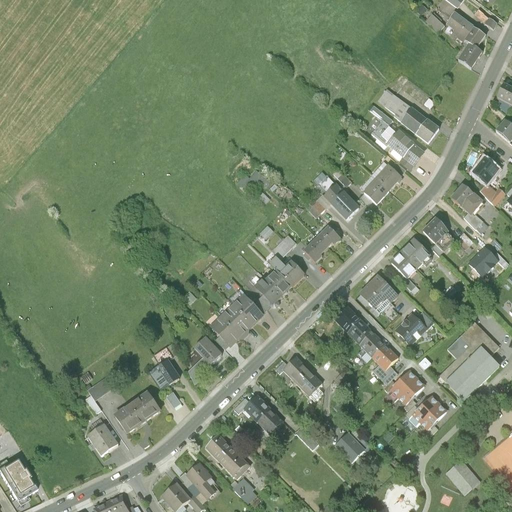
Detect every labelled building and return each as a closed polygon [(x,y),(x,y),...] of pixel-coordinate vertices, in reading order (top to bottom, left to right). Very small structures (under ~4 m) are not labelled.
[(457,11),(464,2),(462,0),(443,0),(443,1),(457,11)] [(498,26),(479,13),(475,17),(483,23),(481,26),(484,28),(485,27),(493,32),(498,26)] [(474,31),(454,16),(447,26),(454,31),(452,33),(451,36),(450,37),(456,41),(458,39),(465,44),(474,31)] [(444,29),(432,17),(426,23),(439,35),(444,29)] [(485,38),(474,31),(465,44),(469,47),(476,51),(485,38)] [(476,51),(469,47),(459,63),(472,72),(483,56),(476,51)] [(511,91),(504,87),(497,101),(511,107),(511,91)] [(438,132),(393,96),(383,108),(394,117),(393,118),(428,146),(438,132)] [(436,105),(431,100),(426,106),(431,110),(436,105)] [(393,123),(374,108),(370,113),(383,123),(389,128),(393,123)] [(389,128),(383,123),(371,136),(387,149),(389,147),(399,136),(389,128)] [(511,129),(505,123),(496,134),(510,146),(511,142),(511,129)] [(399,136),(389,147),(404,160),(414,148),(399,136)] [(410,173),(423,156),(414,148),(404,160),(400,165),(410,173)] [(497,173),(484,162),(473,176),(476,179),(486,187),(497,173)] [(406,173),(397,165),(390,172),(399,180),(406,173)] [(390,172),(388,170),(377,183),(388,193),(400,181),(399,180),(390,172)] [(256,171),(249,179),(245,175),(237,183),(247,193),(258,182),(266,189),(270,184),(256,171)] [(350,183),(341,173),(335,179),(345,188),(350,183)] [(344,194),(325,175),(317,182),(329,194),(326,198),(333,205),(344,194)] [(475,179),(470,186),(478,192),(483,186),(475,179)] [(388,193),(377,183),(365,195),(377,206),(388,193)] [(499,191),(495,195),(486,187),(479,194),(494,209),(505,197),(499,191)] [(482,205),(462,188),(451,201),(467,215),(471,218),(473,215),(482,205)] [(344,194),(333,205),(349,221),(360,211),(344,194)] [(326,210),(318,203),(312,209),(321,216),(326,210)] [(321,216),(312,209),(309,212),(317,220),(321,216)] [(487,229),(473,215),(471,218),(467,215),(463,220),(474,232),(476,231),(480,236),(487,229)] [(436,222),(423,234),(436,247),(443,254),(455,243),(447,235),(448,234),(436,222)] [(265,240),(271,232),(266,228),(261,236),(265,240)] [(341,242),(329,229),(318,241),(328,251),(333,247),(334,248),(341,242)] [(297,247),(288,238),(283,243),(292,252),(297,247)] [(318,241),(305,254),(316,265),(323,259),(322,257),(328,251),(318,241)] [(292,252),(283,243),(274,252),(283,261),(292,252)] [(424,253),(414,243),(401,256),(415,270),(417,268),(420,265),(422,267),(430,259),(424,253)] [(443,254),(436,247),(431,251),(438,258),(443,254)] [(431,251),(429,249),(424,253),(430,259),(434,263),(438,258),(431,251)] [(498,264),(485,251),(469,266),(482,279),(487,274),(488,275),(493,270),(492,269),(498,264)] [(415,270),(401,256),(392,265),(406,281),(407,281),(416,272),(415,270)] [(304,276),(292,263),(286,269),(277,260),(270,267),(277,273),(292,289),(304,276)] [(292,289),(277,273),(267,283),(266,283),(282,299),(287,294),(286,293),(291,288),(291,289),(292,289)] [(398,298),(378,279),(360,297),(379,316),(398,298)] [(282,299),(266,283),(267,283),(264,281),(256,289),(263,297),(264,297),(270,303),(270,304),(271,304),(271,307),(271,308),(273,310),(276,310),(279,307),(279,305),(277,303),(282,299)] [(416,289),(407,281),(406,281),(402,285),(411,294),(416,289)] [(195,301),(189,296),(183,301),(189,307),(195,301)] [(270,303),(264,297),(263,297),(259,301),(267,313),(271,308),(271,307),(271,304),(270,304),(270,303)] [(253,307),(244,298),(233,309),(252,328),(263,318),(262,317),(253,307)] [(267,313),(259,301),(253,307),(262,317),(267,313)] [(252,328),(233,309),(222,319),(241,338),(243,341),(248,336),(246,334),(252,328)] [(348,309),(335,322),(348,335),(361,322),(348,309)] [(434,326),(423,314),(419,319),(427,327),(423,330),(425,332),(427,333),(434,326)] [(412,318),(407,323),(405,324),(403,326),(402,328),(396,334),(410,347),(415,342),(416,343),(421,338),(420,337),(425,332),(423,330),(427,327),(419,319),(416,321),(412,318)] [(241,338),(222,319),(211,330),(220,339),(230,348),(230,349),(241,338)] [(373,335),(361,322),(348,335),(360,348),(373,335)] [(475,325),(447,352),(457,361),(439,378),(446,385),(464,404),(499,369),(490,359),(499,350),(475,325)] [(323,333),(316,340),(320,344),(327,337),(323,333)] [(373,335),(360,348),(373,360),(386,347),(373,335)] [(230,348),(220,339),(216,343),(226,353),(230,348)] [(221,357),(205,341),(194,351),(204,361),(202,363),(207,368),(209,369),(221,357)] [(399,361),(386,347),(373,360),(386,374),(399,361)] [(165,349),(152,358),(159,367),(165,362),(167,364),(172,360),(165,349)] [(309,373),(296,360),(288,368),(283,373),(297,386),(309,373)] [(425,360),(418,367),(425,373),(431,366),(425,360)] [(159,367),(148,375),(162,393),(179,381),(167,364),(165,362),(159,367)] [(207,368),(202,363),(194,371),(199,376),(207,368)] [(284,364),(276,372),(280,376),(283,373),(288,368),(284,364)] [(199,376),(194,371),(188,377),(194,388),(203,379),(199,376)] [(309,373),(297,386),(310,399),(322,386),(309,373)] [(357,386),(344,373),(336,382),(348,395),(357,386)] [(396,387),(391,392),(399,399),(417,381),(409,374),(396,387)] [(109,379),(88,393),(91,398),(95,403),(116,388),(109,379)] [(417,381),(399,399),(406,407),(412,401),(424,389),(417,381)] [(392,382),(384,391),(388,395),(391,392),(396,387),(392,382)] [(173,394),(167,399),(166,400),(174,411),(175,410),(174,409),(180,405),(173,394)] [(148,396),(140,402),(139,401),(124,412),(125,413),(116,419),(128,436),(160,413),(148,396)] [(95,403),(91,398),(86,402),(96,417),(102,413),(95,403)] [(271,412),(257,399),(245,412),(258,425),(271,412)] [(418,412),(413,417),(421,424),(421,425),(439,407),(431,399),(418,412)] [(406,407),(404,410),(408,414),(414,408),(416,405),(412,401),(406,407)] [(439,407),(421,425),(428,432),(434,427),(447,415),(439,407)] [(408,414),(406,416),(410,420),(413,417),(418,412),(414,408),(408,414)] [(284,425),(271,412),(258,425),(271,438),(284,425)] [(421,424),(413,417),(410,420),(409,421),(409,422),(415,429),(417,428),(421,424)] [(104,426),(88,436),(103,458),(118,447),(104,426)] [(428,432),(425,436),(430,440),(438,431),(434,427),(428,432)] [(319,447),(302,429),(295,436),(313,453),(319,447)] [(0,445),(4,454),(13,451),(6,436),(0,438),(0,445)] [(219,437),(206,450),(220,463),(232,450),(219,437)] [(364,453),(348,437),(336,449),(352,465),(364,453)] [(251,469),(232,450),(220,463),(238,481),(251,469)] [(18,460),(0,471),(0,475),(18,504),(37,492),(18,460)] [(462,463),(446,476),(464,498),(472,492),(463,481),(471,474),(462,463)] [(212,480),(200,467),(189,477),(188,478),(194,484),(201,493),(209,502),(211,500),(212,502),(215,500),(214,498),(218,494),(212,488),(209,491),(205,486),(212,480)] [(189,477),(186,474),(180,480),(183,484),(188,490),(194,484),(188,478),(189,477)] [(244,481),(233,491),(244,502),(255,491),(244,481)] [(188,490),(183,484),(179,488),(191,502),(189,504),(195,511),(202,511),(205,510),(188,490)] [(178,486),(163,499),(165,503),(170,508),(173,511),(179,511),(189,504),(191,502),(179,488),(178,486)] [(122,500),(109,506),(111,511),(127,511),(122,500)]
